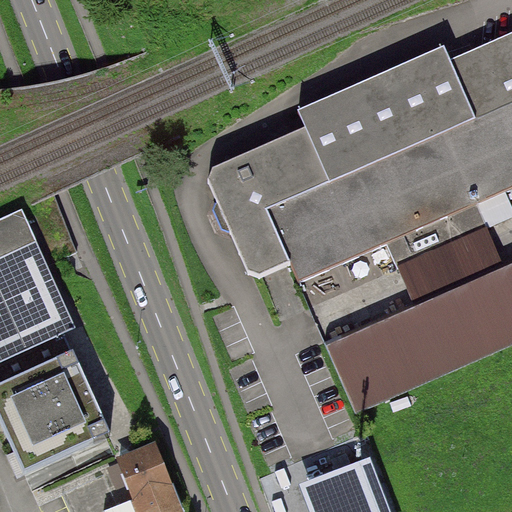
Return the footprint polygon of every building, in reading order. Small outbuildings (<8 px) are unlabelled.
[(217,167),(209,183),(225,219),(249,274),(260,278),(275,272),(292,265),(299,285),(389,245),(400,269),(487,231),(476,207),(511,190),(511,34),(439,67),(433,55),(302,112),(308,127),(217,167)] [(23,209),(0,219),(0,362),(75,328),(23,209)] [(487,231),(400,269),(417,308),(327,346),(357,415),(511,346),(511,262),(504,266),(487,231)] [(0,387),(0,421),(24,475),(111,436),(74,354),(0,387)] [(120,465),(108,470),(122,504),(102,511),(184,511),(155,443),(118,459),(120,465)] [(391,511),(370,457),(301,484),(311,511),(391,511)]
